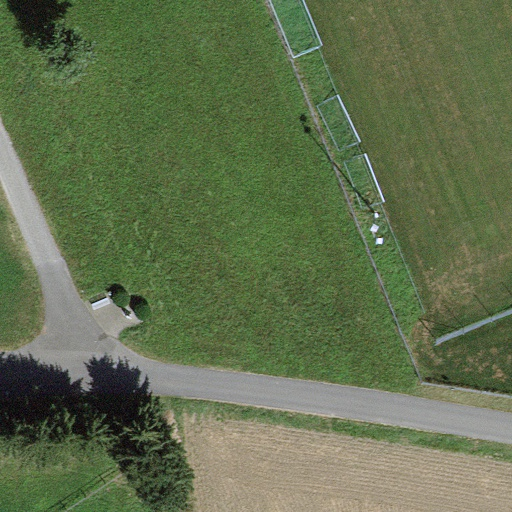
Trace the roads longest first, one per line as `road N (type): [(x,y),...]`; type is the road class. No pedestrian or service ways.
road 1 (residential): [(0,370),(92,372),(511,435)]
road 2 (track): [(0,155),(92,372)]
